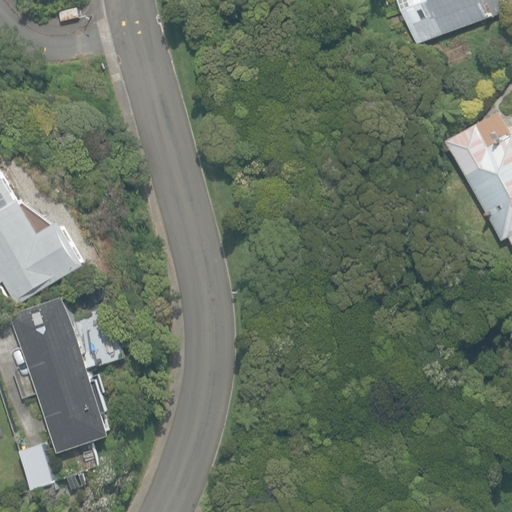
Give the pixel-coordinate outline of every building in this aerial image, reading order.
[(402,0),(419,43),(511,10),(506,0),(402,0)] [(511,234),(511,125),(504,110),(451,140),(505,238),(511,234)] [(15,295),(20,303),(91,263),(65,219),(44,231),(24,197),(22,198),(0,161),(0,275),(4,282),(7,280),(15,295)] [(15,314),(61,450),(117,431),(70,295),(15,314)] [(23,449),(36,488),(58,481),(45,442),(23,449)] [(44,488),(45,493),(61,489),(60,484),(44,488)]
